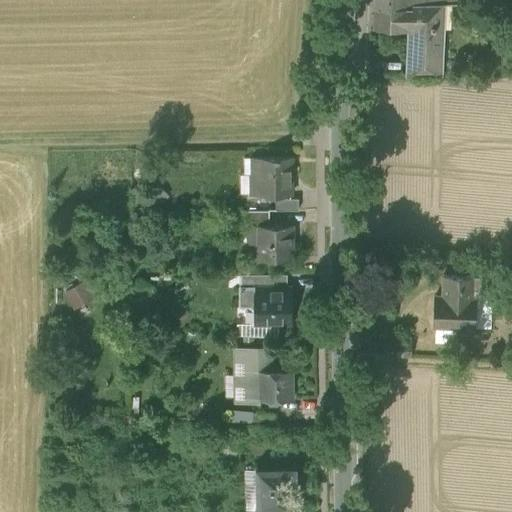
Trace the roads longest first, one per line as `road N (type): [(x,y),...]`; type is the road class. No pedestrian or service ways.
road 1 (tertiary): [(345,511),(338,133),(347,0)]
road 2 (track): [(338,133),(0,143)]
